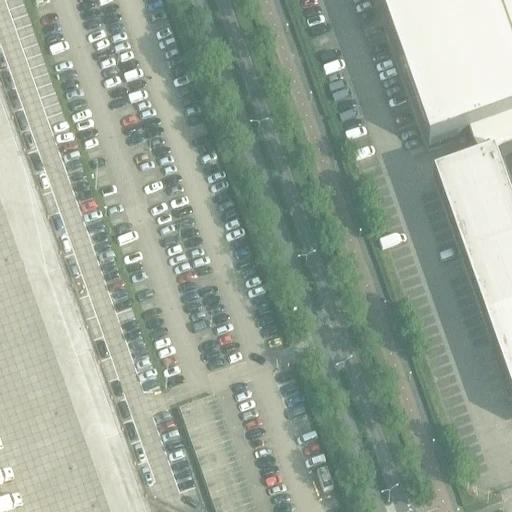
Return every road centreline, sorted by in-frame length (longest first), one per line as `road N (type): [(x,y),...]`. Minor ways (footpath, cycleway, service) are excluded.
road 1 (unclassified): [(196,0),(378,511)]
road 2 (unclassified): [(402,511),(221,0)]
